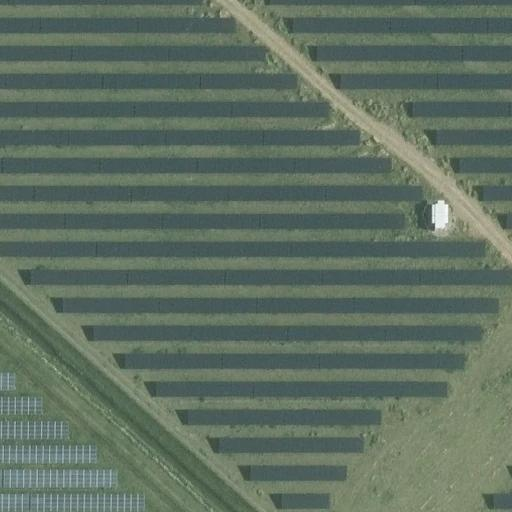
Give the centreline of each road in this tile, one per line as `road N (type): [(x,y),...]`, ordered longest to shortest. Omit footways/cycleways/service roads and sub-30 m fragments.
road 1 (track): [(225,0),(511,246)]
road 2 (track): [(0,332),(197,511)]
